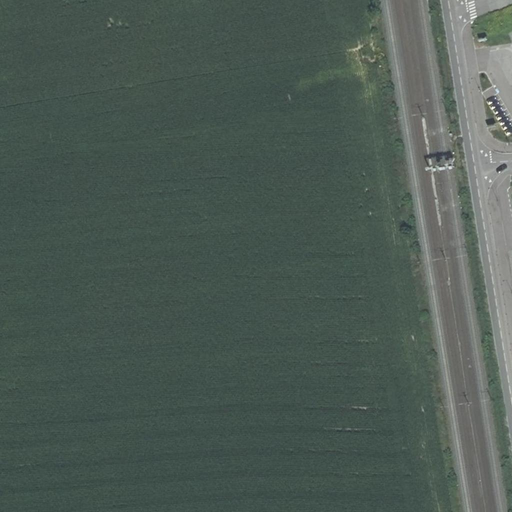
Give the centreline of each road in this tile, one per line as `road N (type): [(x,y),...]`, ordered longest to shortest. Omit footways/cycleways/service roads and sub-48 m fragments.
road 1 (unclassified): [(479,163),(511,359)]
road 2 (unclassified): [(457,15),(479,163)]
